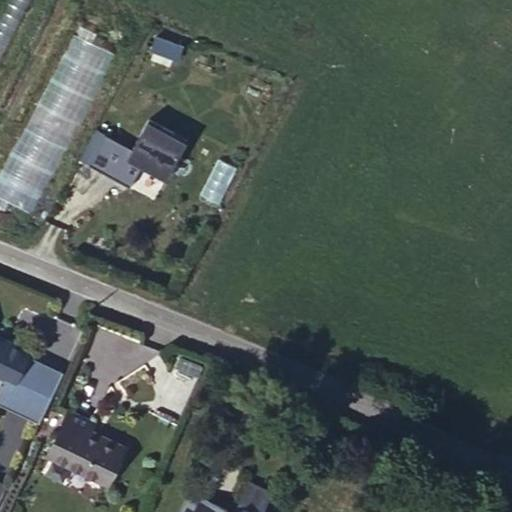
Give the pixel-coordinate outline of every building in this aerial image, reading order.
[(141,57),(167,67),(172,54),(147,43),(141,57)] [(134,173),(158,186),(179,147),(138,125),(117,165),(134,173)] [(91,185),(120,200),(134,173),(117,165),(105,158),(91,185)] [(69,358),(78,329),(53,322),(41,361),(57,366),(60,355),(69,358)] [(0,374),(17,382),(33,346),(0,333),(0,374)] [(33,455),(88,482),(105,447),(72,431),(75,424),(54,414),(33,455)] [(0,467),(12,469),(17,437),(0,434),(0,467)] [(259,511),(260,511),(247,505),(257,481),(226,467),(213,495),(183,482),(167,511),(259,511)]
